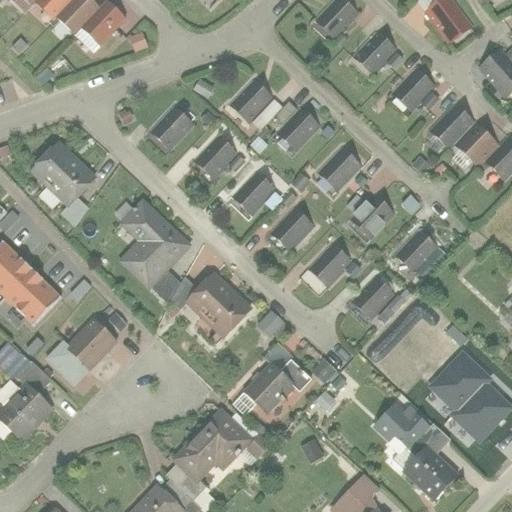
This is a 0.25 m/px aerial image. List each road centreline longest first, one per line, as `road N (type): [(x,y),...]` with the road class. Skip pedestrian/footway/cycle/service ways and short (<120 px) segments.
road 1 (residential): [(59,91),(325,350)]
road 2 (residential): [(239,22),(417,193)]
road 3 (residential): [(0,499),(89,406),(140,382)]
road 4 (residential): [(59,91),(176,47)]
